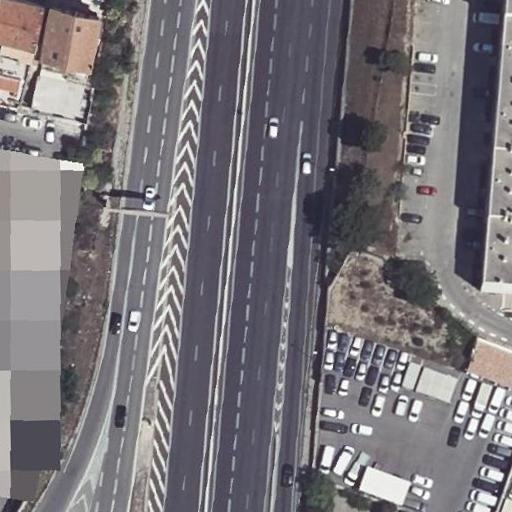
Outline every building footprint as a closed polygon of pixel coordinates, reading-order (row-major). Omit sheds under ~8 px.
[(0,0),(0,101),(20,105),(42,2),(32,0),(0,0)] [(511,0),(503,0),(501,26),(511,27),(511,0)] [(98,12),(52,3),(43,56),(89,64),(96,25),(98,12)] [(511,27),(501,26),(496,93),(511,94),(511,27)] [(38,72),(32,107),(91,117),(97,81),(38,72)] [(490,161),(511,162),(511,94),(496,93),(490,161)] [(511,162),(490,161),(484,228),(511,230),(511,162)] [(511,296),(511,230),(484,228),(479,294),(509,296),(511,296)] [(0,443),(7,405),(14,407),(23,352),(0,347),(0,443)] [(511,358),(478,354),(475,381),(511,385),(511,358)]
